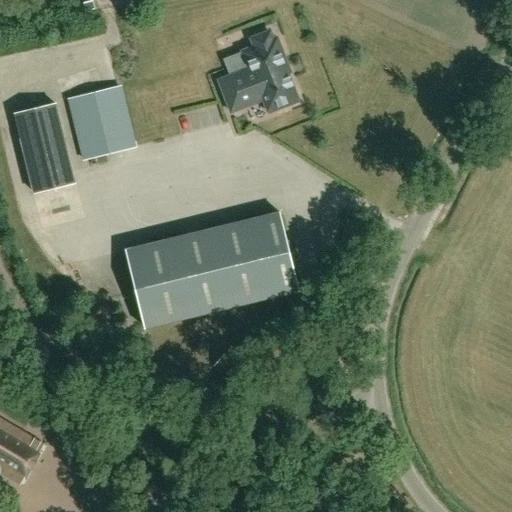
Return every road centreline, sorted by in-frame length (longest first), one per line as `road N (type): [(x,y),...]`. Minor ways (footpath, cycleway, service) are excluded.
road 1 (residential): [(0,294),(39,368),(197,471),(240,440),(378,407)]
road 2 (unclassified): [(378,407),(376,360),(388,297),(411,238),(511,59)]
road 3 (unknown): [(411,238),(212,153)]
